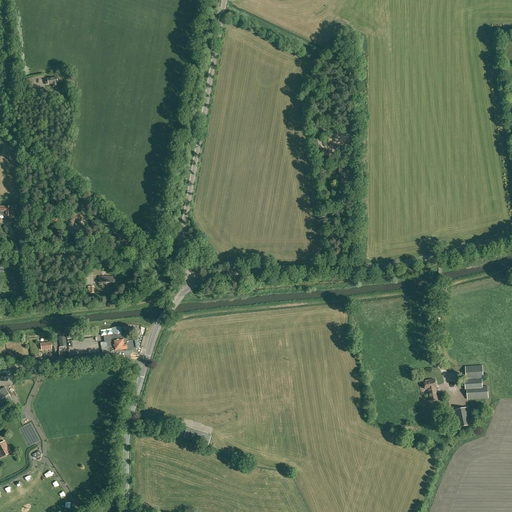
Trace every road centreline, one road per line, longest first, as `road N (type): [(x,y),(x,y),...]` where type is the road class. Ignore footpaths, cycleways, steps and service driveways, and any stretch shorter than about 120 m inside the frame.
road 1 (unclassified): [(177,262),(224,0)]
road 2 (tertiary): [(195,284),(224,272),(438,251)]
road 3 (unclassified): [(177,262),(144,258),(0,125)]
road 4 (tertiary): [(126,511),(127,429),(144,364)]
road 5 (unclassified): [(0,371),(98,357),(144,364)]
road 6 (track): [(144,258),(0,251)]
